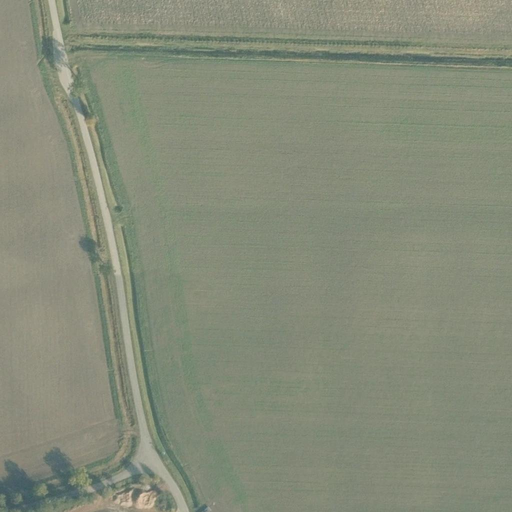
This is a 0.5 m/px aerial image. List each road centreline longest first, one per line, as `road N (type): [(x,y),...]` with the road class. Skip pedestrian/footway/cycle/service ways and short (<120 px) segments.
road 1 (tertiary): [(155,462),(131,374),(113,246),(51,0)]
road 2 (tertiary): [(21,511),(155,462)]
